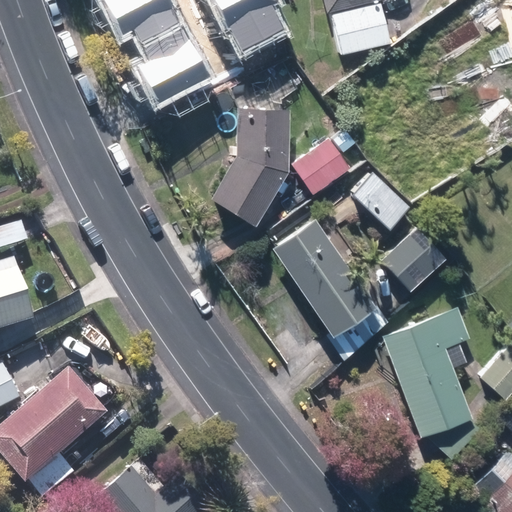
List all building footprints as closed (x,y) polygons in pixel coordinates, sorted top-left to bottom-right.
[(220,51),(214,0),(147,0),(149,9),(163,8),(169,57),(220,51)] [(321,0),(323,6),(329,5),(340,49),(387,37),(377,0),(321,0)] [(480,33),(467,15),(401,61),(422,92),(431,85),(467,135),(511,102),(511,75),(507,69),(497,76),(470,39),(480,33)] [(290,106),(239,103),(237,146),(209,190),(249,215),(283,163),(290,106)] [(344,162),(324,134),(291,158),(311,186),(344,162)] [(403,199),(371,169),(351,190),(383,220),(403,199)] [(369,296),(313,212),(271,240),(329,326),(307,341),(314,351),(332,339),(340,352),(390,319),(373,294),(369,296)] [(26,215),(0,221),(0,239),(31,232),(26,215)] [(436,256),(408,225),(378,251),(405,283),(436,256)] [(9,254),(0,256),(0,320),(26,313),(9,254)] [(450,450),(479,418),(464,405),(432,312),(378,330),(410,423),(426,424),(450,450)] [(511,379),(511,349),(504,342),(479,368),(502,391),(511,379)] [(93,411),(61,369),(0,413),(0,447),(15,468),(93,411)] [(169,511),(126,463),(88,496),(101,511),(169,511)] [(511,511),(511,463),(479,498),(494,511),(511,511)]
